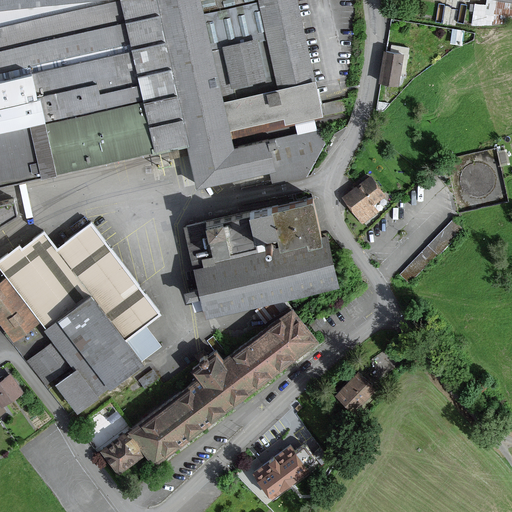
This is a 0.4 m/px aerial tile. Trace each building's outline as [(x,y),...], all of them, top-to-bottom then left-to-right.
[(272,182),(306,174),(323,143),(320,128),(267,140),(267,139),(232,147),(230,141),(227,126),(285,113),(286,119),(319,112),(318,109),(294,0),(0,0),(0,183),(64,169),(187,142),(189,150),(193,170),(197,185),(269,168),(272,182)] [(454,43),(461,44),(463,31),(452,29),(450,41),(454,41),(454,43)] [(400,53),(385,51),(380,82),(395,85),(397,75),(401,76),(403,63),(399,63),(400,53)] [(382,194),(370,178),(344,197),(361,221),(369,214),(364,208),(382,194)] [(328,241),(326,233),(320,235),(312,197),(200,223),(185,226),(199,286),(188,289),(190,296),(201,293),(205,313),(218,310),(217,306),(336,279),(328,241)] [(0,223),(16,213),(13,199),(0,201),(0,223)] [(463,230),(452,219),(399,274),(408,283),(436,254),(438,255),(463,230)] [(0,258),(0,268),(45,328),(90,294),(124,338),(158,312),(90,222),(56,248),(43,231),(21,248),(18,245),(0,258)] [(30,326),(37,321),(5,279),(0,283),(0,321),(13,338),(16,336),(19,341),(23,338),(26,342),(37,334),(30,326)] [(124,338),(90,294),(45,328),(76,368),(95,394),(140,360),(124,338)] [(145,450),(154,462),(234,401),(315,340),(291,308),(227,356),(212,336),(206,341),(214,352),(207,356),(205,353),(197,359),(199,362),(192,368),(199,378),(102,449),(105,453),(105,457),(107,460),(111,461),(117,470),(145,450)] [(45,383),(69,364),(52,342),(28,361),(45,383)] [(77,408),(95,394),(76,368),(58,382),(77,408)] [(144,388),(157,378),(155,375),(151,370),(138,380),(144,388)] [(0,399),(3,403),(21,391),(10,375),(4,379),(2,376),(0,377),(0,399)] [(353,409),(372,389),(358,376),(355,379),(353,376),(337,393),(353,409)] [(476,385),(475,386),(481,392),(485,388),(480,382),(478,384),(477,382),(475,384),(476,385)] [(253,472),(271,496),(307,468),(306,466),(306,465),(314,459),(314,457),(305,444),(302,444),(294,450),(289,444),(253,472)]
